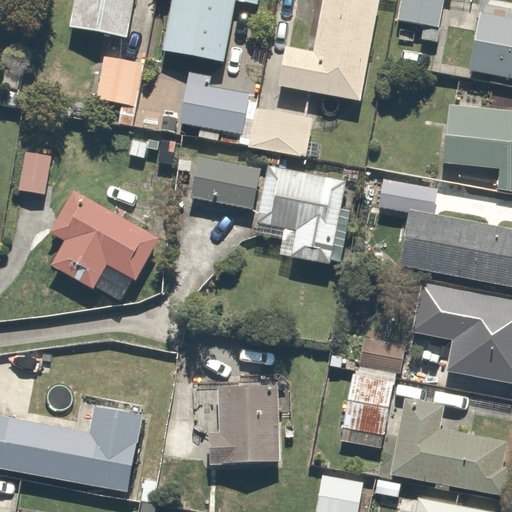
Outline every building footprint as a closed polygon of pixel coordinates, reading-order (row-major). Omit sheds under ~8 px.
[(136,0),(76,0),(71,28),(128,40),(136,0)] [(262,0),(169,0),(161,55),(225,65),(235,0),(239,0),(262,3),(262,0)] [(382,0),(325,0),(315,54),(288,48),(280,90),(363,106),(382,0)] [(441,0),(398,0),(395,25),(438,31),(441,0)] [(511,79),(511,18),(483,13),(472,72),(511,79)] [(101,56),(93,103),(120,109),(116,126),(133,129),(145,65),(101,56)] [(244,138),(251,93),(210,86),(211,75),(186,71),(177,127),(244,138)] [(511,112),(506,113),(452,104),(442,165),(499,174),(496,191),(511,193),(511,112)] [(254,111),(248,150),(306,159),(312,120),(254,111)] [(52,158),(20,155),(16,193),(48,197),(52,158)] [(194,161),(187,204),(254,214),(261,171),(194,161)] [(333,269),(348,186),(270,172),(261,225),(284,229),(279,259),(333,269)] [(161,238),(77,189),(51,233),(65,241),(50,268),(93,293),(108,267),(135,283),(161,238)] [(511,230),(410,210),(398,268),(511,289),(511,230)] [(511,304),(463,294),(447,373),(511,386),(511,304)] [(407,362),(410,347),(364,338),(358,369),(404,378),(407,362)] [(398,385),(356,377),(342,444),(385,453),(398,385)] [(285,463),(280,382),(218,386),(221,435),(211,435),(213,467),(285,463)] [(445,410),(405,402),(390,474),(503,497),(511,454),(511,445),(440,431),(445,410)] [(0,473),(131,498),(146,417),(84,405),(79,430),(0,414),(0,473)] [(361,511),(364,481),(319,477),(315,511),(361,511)] [(473,511),(421,501),(418,511),(473,511)]
